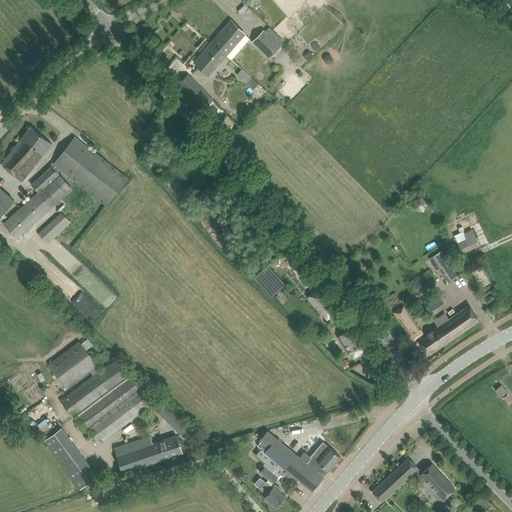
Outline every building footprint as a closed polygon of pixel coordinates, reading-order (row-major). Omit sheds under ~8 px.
[(246,33),(239,27),(231,20),(212,41),(227,54),(246,33)] [(276,58),(273,55),(281,47),(264,30),(253,41),(270,58),(273,61),(276,58)] [(251,37),(246,33),(227,54),(233,58),(251,37)] [(209,75),(218,64),(227,54),(212,41),(194,62),(209,75)] [(258,83),(242,68),(236,74),(253,89),(258,83)] [(180,82),(205,106),(212,99),(188,75),(180,82)] [(31,127),(2,163),(2,164),(22,180),(52,143),(31,127)] [(128,178),(75,137),(53,164),(107,205),(128,178)] [(3,224),(17,239),(72,188),(52,166),(32,185),(39,192),(3,224)] [(0,215),(14,200),(2,189),(0,187),(0,215)] [(61,212),(38,233),(48,243),(71,222),(61,212)] [(463,252),(479,245),(474,235),(458,242),(463,252)] [(438,269),(448,262),(441,250),(431,257),(438,269)] [(269,265),(264,268),(276,284),(281,280),(269,265)] [(483,266),(472,270),(478,287),(489,283),(483,266)] [(339,308),(321,287),(309,297),(327,318),(339,308)] [(435,293),(437,292),(437,291),(423,300),(431,311),(430,309),(441,302),(442,304),(444,302),(442,303),(435,293)] [(418,340),(428,355),(479,320),(469,305),(448,319),(445,313),(434,321),(438,326),(418,340)] [(395,313),(413,340),(423,334),(408,312),(404,306),(403,307),(405,309),(396,314),(395,312),(395,313)] [(363,340),(355,326),(338,336),(348,353),(350,352),(355,360),(368,353),(361,341),(363,340)] [(90,371),(93,376),(61,400),(73,416),(75,415),(86,430),(88,429),(99,444),(155,401),(144,386),(142,388),(131,372),(128,375),(116,359),(100,371),(79,342),(49,364),(67,388),(90,371)] [(343,361),(341,362),(345,368),(346,370),(347,369),(350,367),(345,359),(343,361)] [(159,412),(177,431),(185,438),(193,430),(167,404),(159,412)] [(45,440),(80,488),(98,474),(62,425),(44,439),(45,440)] [(261,441),(258,445),(265,451),(276,438),(268,432),(267,431),(260,439),(261,441)] [(114,448),(119,463),(122,472),(182,452),(177,435),(159,441),(159,440),(153,443),(150,436),(114,448)] [(276,438),(265,451),(267,453),(285,468),(286,469),(298,479),(312,490),(315,487),(320,481),(329,470),(334,464),(335,462),(340,456),(324,442),(322,441),(311,455),(312,456),(306,463),(289,449),(276,439),(276,438)] [(264,466),(260,472),(273,482),(273,483),(278,477),(284,469),(269,457),(263,465),(264,466)] [(372,491),(381,502),(418,468),(409,457),(372,491)] [(432,463),(422,472),(420,474),(443,499),(455,488),(432,463)] [(260,488),(265,482),(260,478),(255,484),(260,488)] [(265,482),(260,488),(267,494),(264,497),(277,507),(286,496),(280,491),(281,489),(275,484),(273,486),(272,487),(268,483),(267,484),(265,482)]
